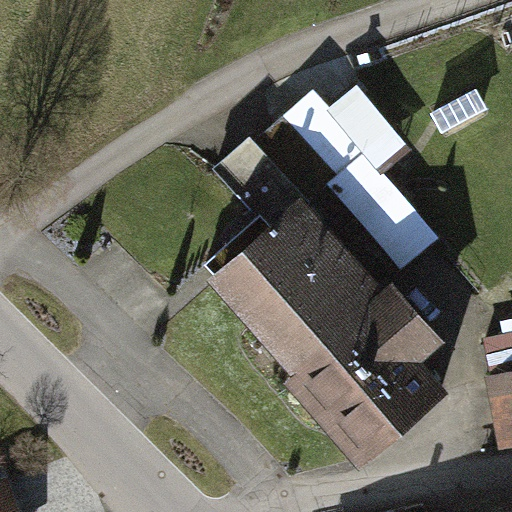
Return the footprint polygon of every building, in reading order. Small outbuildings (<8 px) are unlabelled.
[(320,86),(296,106),(340,159),(341,159),(417,250),(447,225),(352,111),(346,117),(320,86)] [(293,198),(203,277),(283,368),(278,372),(359,464),(447,386),(414,350),(434,332),(388,279),(375,290),(293,198)] [(511,336),(483,342),(502,443),(511,440),(511,336)] [(33,511),(22,476),(0,482),(0,511),(33,511)] [(511,511),(511,500),(469,511),(511,511)]
